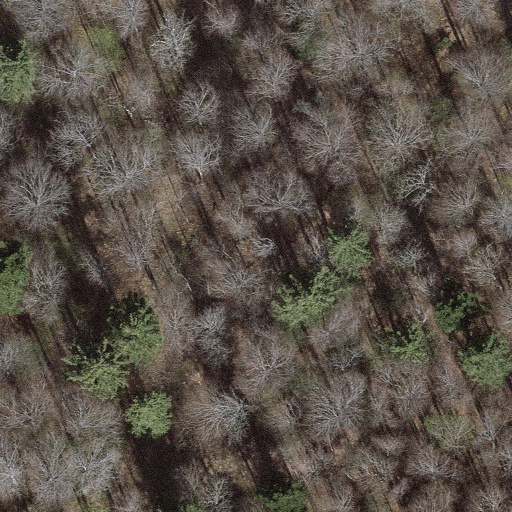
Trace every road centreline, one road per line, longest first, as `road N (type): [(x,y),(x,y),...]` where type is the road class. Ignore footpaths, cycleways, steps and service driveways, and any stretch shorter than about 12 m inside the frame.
road 1 (track): [(103,511),(511,6)]
road 2 (track): [(511,402),(125,484),(62,511)]
